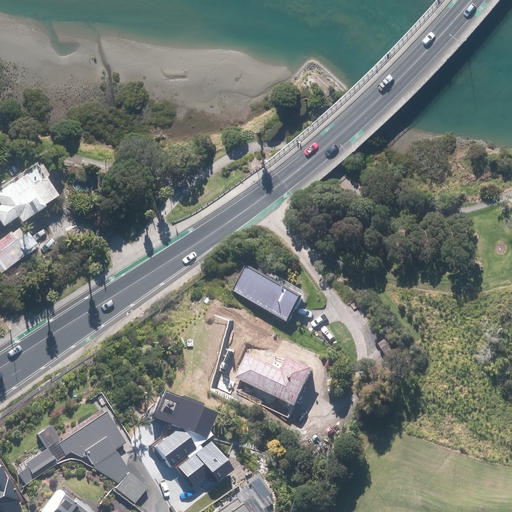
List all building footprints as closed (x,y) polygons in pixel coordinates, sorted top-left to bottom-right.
[(18,178),(0,190),(0,227),(11,220),(15,226),(39,210),(38,209),(52,200),(40,181),(39,182),(30,167),(17,176),(18,178)] [(6,234),(0,238),(0,273),(22,257),(22,258),(34,248),(23,234),(12,242),(6,234)] [(231,293),(287,325),(305,294),(271,275),(269,279),(246,266),(231,293)] [(269,335),(255,330),(252,340),(265,345),(269,335)] [(235,380),(273,398),(270,405),(292,416),(313,372),(288,360),(282,372),(247,356),(235,380)] [(176,464),(193,488),(212,472),(219,482),(234,470),(212,441),(203,448),(201,445),(214,436),(211,431),(219,413),(204,407),(205,403),(185,395),(184,398),(167,391),(156,418),(180,426),(154,445),(172,467),(176,464)] [(110,452),(123,444),(121,441),(119,443),(100,414),(59,442),(51,431),(49,432),(46,427),(34,436),(44,451),(22,466),(24,469),(15,475),(23,487),(57,465),(55,462),(65,456),(85,459),(91,468),(112,454),(110,452)] [(329,449),(320,435),(308,443),(317,457),(329,449)] [(145,488),(126,474),(113,490),(132,504),(145,488)] [(5,511),(18,504),(5,480),(0,482),(0,511),(5,511)] [(82,511),(62,496),(63,495),(56,489),(38,511),(82,511)] [(217,511),(250,511),(240,497),(217,511)]
